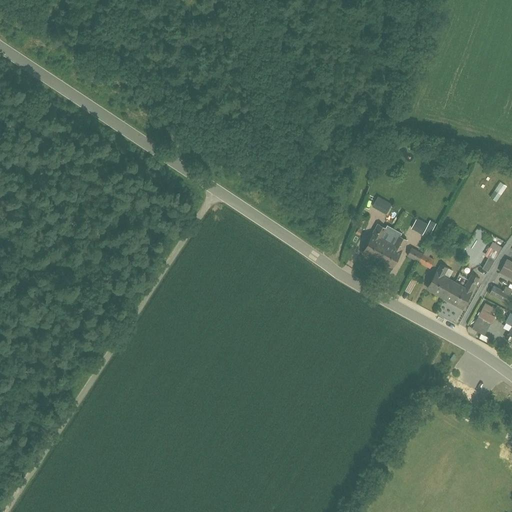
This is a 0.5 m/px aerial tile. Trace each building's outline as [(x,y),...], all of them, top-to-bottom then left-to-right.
[(498,181),(488,197),(495,201),(505,185),(498,181)] [(371,199),(385,207),(392,196),(377,188),(371,199)] [(464,229),(473,214),(461,206),(452,221),(464,229)] [(416,210),(409,221),(421,227),(427,216),(416,210)] [(378,221),(361,251),(391,268),(408,238),(398,232),(393,242),(382,236),(388,226),(378,221)] [(404,249),(428,261),(433,252),(428,249),(431,241),(425,238),(421,246),(409,239),(404,249)] [(480,267),(487,270),(499,245),(490,240),(483,254),(485,256),(480,267)] [(426,287),(463,308),(481,276),(471,271),(464,284),(450,276),(454,269),(441,261),(426,287)] [(416,274),(410,271),(404,284),(409,287),(416,274)] [(493,279),(488,288),(506,297),(511,286),(511,283),(504,279),(502,284),(493,279)] [(484,296),(470,322),(483,329),(494,309),(490,307),(493,300),(484,296)]
